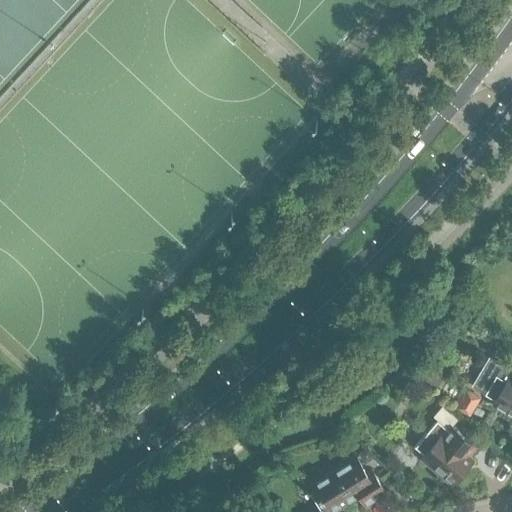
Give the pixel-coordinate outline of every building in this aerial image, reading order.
[(511,368),(502,363),(501,362),(490,356),(473,385),(485,392),(496,399),(493,403),(511,413),(511,368)] [(425,357),(416,372),(437,385),(447,369),(425,357)] [(463,394),(455,407),(469,415),(477,402),(463,394)] [(443,403),(433,416),(437,419),(449,429),(451,425),(459,416),(443,403)] [(424,454),(421,456),(453,483),(473,459),(463,450),(471,441),(451,425),(449,429),(437,419),(414,446),(424,454)] [(29,440),(35,436),(30,430),(25,435),(29,440)] [(367,447),(357,453),(360,457),(368,459),(372,456),(367,447)] [(359,492),(366,504),(386,492),(372,470),(367,473),(354,453),(329,469),(330,471),(312,482),(319,494),(318,495),(321,501),(323,499),(330,511),(350,500),(349,499),(359,492)]
